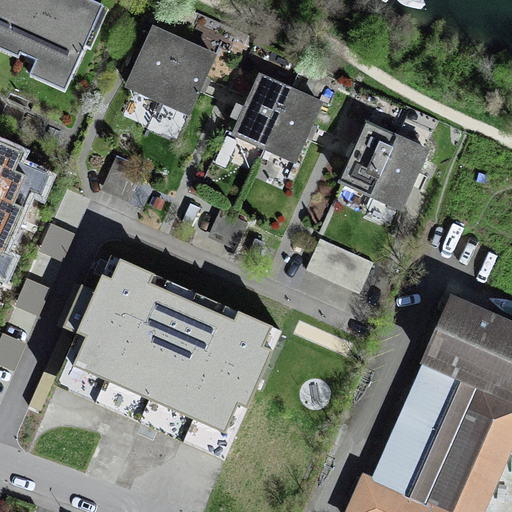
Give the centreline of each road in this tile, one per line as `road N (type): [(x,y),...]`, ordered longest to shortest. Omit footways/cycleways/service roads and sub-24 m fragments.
road 1 (unknown): [(333,511),(453,256)]
road 2 (residential): [(0,468),(123,511)]
